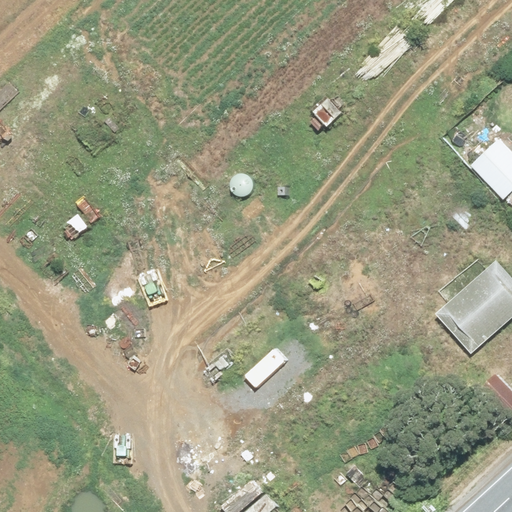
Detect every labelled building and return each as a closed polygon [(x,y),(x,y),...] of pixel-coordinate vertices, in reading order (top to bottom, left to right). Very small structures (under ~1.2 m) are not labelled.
[(471,162),(504,196),(511,188),(511,150),(498,135),(495,139),(475,159),(471,162)] [(472,350),(511,314),(511,273),(497,256),(489,262),(450,298),(436,310),(472,350)] [(88,310),(94,316),(100,310),(95,304),(93,306),(88,310)] [(511,408),(511,385),(496,369),(479,386),(506,414),(511,408)] [(268,491),(240,511),(268,511),(278,505),(268,491)]
